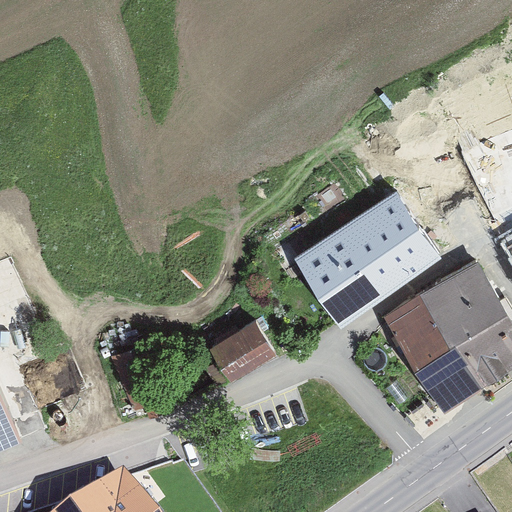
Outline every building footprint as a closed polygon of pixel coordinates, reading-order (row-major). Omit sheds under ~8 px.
[(451,255),(404,185),(301,254),(347,324),(451,255)] [(431,289),(488,385),(511,370),(511,295),(488,255),(431,289)] [(391,312),(449,408),(488,385),(431,289),(391,312)] [(289,360),(265,316),(213,344),(237,388),(289,360)] [(150,343),(112,357),(137,424),(175,410),(150,343)] [(0,360),(0,449),(32,436),(0,360)] [(118,468),(56,511),(216,511),(181,463),(126,478),(118,468)]
